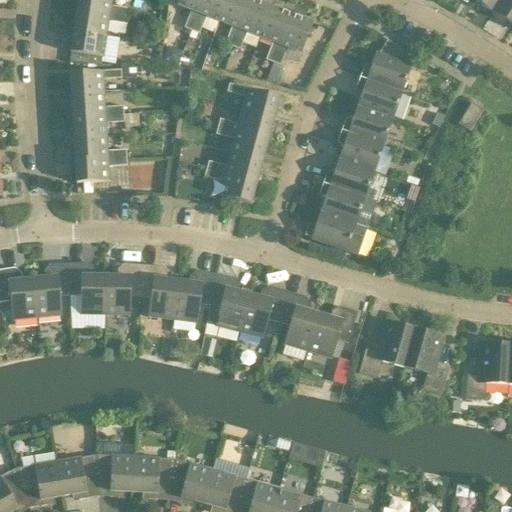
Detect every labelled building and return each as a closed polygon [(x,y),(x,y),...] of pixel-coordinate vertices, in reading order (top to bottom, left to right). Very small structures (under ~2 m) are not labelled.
[(128,10),(116,8),(110,7),(110,0),(77,0),(76,10),(127,18),(128,10)] [(190,12),(188,17),(183,29),(191,32),(203,0),(178,0),(176,6),(190,12)] [(198,35),(205,17),(218,23),(226,0),(203,0),(191,32),(198,35)] [(231,28),(229,33),(224,45),(231,48),(250,0),(226,0),(218,23),(231,28)] [(254,49),(258,38),(259,38),(270,8),(250,0),(231,48),(239,51),(242,44),(254,49)] [(471,0),(492,13),(499,0),(471,0)] [(511,0),(499,0),(492,13),(511,26),(511,0)] [(271,44),(269,49),(265,61),(272,64),(291,16),(270,8),(259,38),(271,44)] [(107,23),(113,24),(126,26),(127,18),(76,10),(73,31),(105,36),(107,23)] [(296,64),(300,55),(312,24),(291,16),(272,64),(266,81),(279,84),(281,67),(280,66),(282,60),(296,64)] [(126,54),(122,53),(103,50),(105,36),(73,31),(69,54),(125,62),(126,54)] [(370,70),(362,68),(358,79),(408,97),(411,90),(403,88),(410,67),(407,66),(411,57),(386,42),(377,55),(375,55),(370,70)] [(120,71),(107,72),(68,74),(70,97),(103,95),(102,81),(121,80),(135,79),(135,67),(120,67),(120,71)] [(356,108),(391,120),(398,100),(406,103),(408,97),(358,79),(354,90),(362,93),(356,108)] [(226,93),(244,98),(240,112),(272,120),(278,98),(246,90),(228,85),(226,93)] [(122,107),(103,109),(103,95),(70,97),(71,119),(123,115),(122,107)] [(469,133),(482,112),(470,104),(457,126),(469,133)] [(391,120),(356,108),(351,123),(344,120),(340,132),(382,147),(390,149),(392,143),(384,140),(391,120)] [(217,128),(266,141),(272,120),(240,112),(237,125),(219,120),(217,128)] [(104,125),(123,123),(123,115),(71,119),(73,140),(105,138),(104,125)] [(229,154),(261,162),(266,141),(217,128),(215,135),(233,140),(229,154)] [(338,161),(373,173),(382,147),(340,132),(336,143),(343,146),(338,161)] [(125,151),(106,152),(105,138),(73,140),(74,162),(125,159),(125,151)] [(205,170),(255,183),(261,162),(229,154),(226,167),(208,162),(205,170)] [(107,168),(126,167),(125,159),(74,162),(75,185),(108,183),(107,168)] [(373,173),(338,161),(333,176),(325,173),(321,185),(364,200),(364,199),(366,193),(373,173)] [(255,183),(205,170),(204,177),(222,182),(218,197),(249,205),(255,183)] [(325,199),(320,214),(366,230),(376,203),(364,199),(364,200),(321,185),(317,196),(325,199)] [(345,252),(353,255),(357,256),(366,230),(320,214),(314,229),(307,226),(303,237),(310,240),(310,241),(345,253),(345,252)] [(68,265),(69,297),(79,297),(79,316),(104,316),(104,277),(87,277),(87,264),(68,265)] [(32,280),(36,319),(60,317),(58,297),(69,297),(68,265),(48,266),(49,278),(32,280)] [(139,298),(141,266),(122,265),(122,277),(104,277),(104,316),(128,317),(129,297),(139,298)] [(171,321),(176,282),(159,280),(161,268),(141,266),(139,298),(149,299),(147,318),(171,321)] [(0,271),(0,303),(9,302),(11,322),(36,319),(32,280),(15,282),(13,269),(0,271)] [(176,282),(171,321),(196,325),(198,305),(208,307),(214,276),(195,272),(194,285),(176,282)] [(238,334),(247,296),(231,291),(234,279),(214,276),(208,307),(205,325),(238,334)] [(277,324),(286,293),(267,288),(264,300),(247,296),(238,334),(262,340),(266,321),(277,324)] [(306,353),(317,316),(301,311),(304,298),(286,293),(277,324),(288,328),(283,346),(306,353)] [(356,314),(338,308),(334,321),(317,316),(306,353),(330,360),(335,341),(347,345),(356,314)] [(398,326),(384,322),(375,354),(364,351),(357,375),(376,380),(380,363),(403,369),(413,330),(412,334),(397,330),(398,326)] [(413,334),(414,331),(413,330),(403,369),(426,375),(421,392),(439,397),(446,373),(434,370),(443,338),(429,335),(428,338),(413,334)] [(494,345),(479,345),(477,378),(465,377),(464,402),(483,403),(484,385),(507,386),(509,346),(508,350),(493,349),(494,345)] [(320,469),(324,453),(292,444),(287,460),(320,469)] [(56,463),(62,498),(72,496),(77,500),(78,501),(97,498),(95,457),(56,463)] [(122,493),(132,494),(134,459),(95,457),(97,498),(117,499),(117,498),(122,493)] [(134,459),(132,494),(142,494),(147,499),(147,501),(167,502),(173,461),(134,459)] [(192,502),(202,505),(211,471),(173,461),(167,502),(186,507),(186,506),(192,502)] [(52,499),(62,498),(56,463),(15,470),(28,509),(48,506),(48,505),(52,499)] [(0,478),(0,511),(23,511),(28,509),(15,470),(0,478)] [(236,511),(245,481),(211,471),(202,505),(212,508),(213,511),(236,511)] [(272,511),(278,490),(245,481),(236,511),(272,511)] [(308,511),(312,499),(278,490),(272,511),(308,511)] [(344,511),(345,508),(312,499),(308,511),(344,511)]
